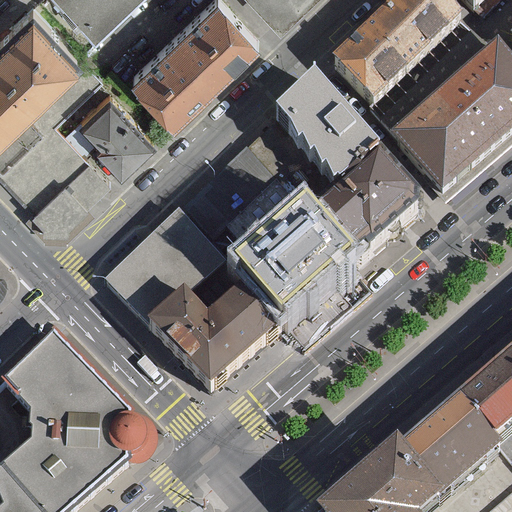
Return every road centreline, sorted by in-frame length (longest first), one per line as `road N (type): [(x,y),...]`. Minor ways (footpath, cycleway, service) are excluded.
road 1 (residential): [(53,288),(356,0)]
road 2 (primary): [(511,198),(213,455)]
road 3 (primary): [(265,508),(511,298)]
road 4 (residential): [(53,288),(213,455)]
